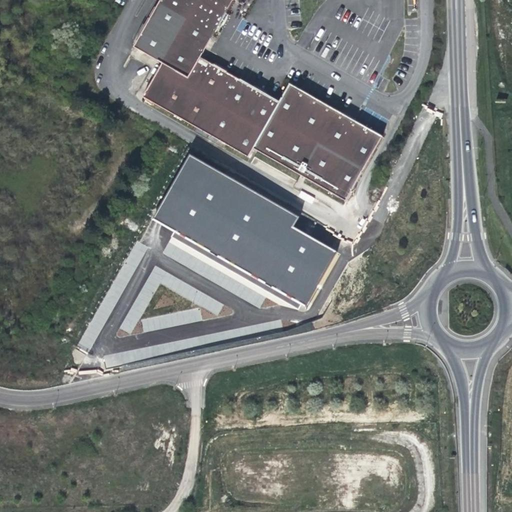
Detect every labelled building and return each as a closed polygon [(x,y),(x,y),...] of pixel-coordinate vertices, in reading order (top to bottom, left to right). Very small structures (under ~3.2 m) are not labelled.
[(163,0),(158,10),(212,41),(221,26),(228,13),(203,0),(163,0)] [(203,0),(228,13),(235,0),(203,0)] [(207,50),(212,41),(158,10),(137,48),(166,64),(191,79),(203,58),(207,50)] [(231,15),(228,13),(221,26),(224,27),(226,22),(231,15)] [(216,65),(203,58),(191,79),(166,64),(147,98),(201,129),(232,74),(228,72),(216,65)] [(217,63),(216,65),(228,72),(230,70),(217,63)] [(255,149),(281,103),(268,95),(255,88),(232,74),(201,129),(250,158),(255,149)] [(292,85),(281,103),(255,149),(347,203),(385,138),(357,123),(345,115),(292,85)] [(256,85),(255,88),(268,95),(269,93),(261,88),(256,85)] [(346,113),(345,115),(357,123),(359,120),(346,113)] [(188,154),(152,219),(306,306),(335,252),(293,227),(300,218),(188,154)] [(102,325),(90,320),(79,346),(91,351),(102,325)]
